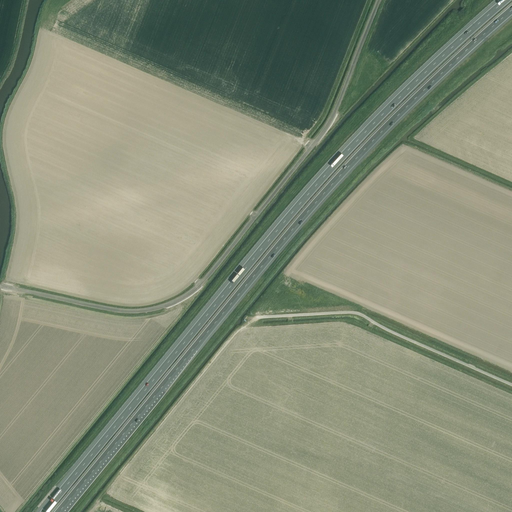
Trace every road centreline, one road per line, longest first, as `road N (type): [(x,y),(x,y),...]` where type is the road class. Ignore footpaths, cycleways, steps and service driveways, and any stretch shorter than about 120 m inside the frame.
road 1 (motorway): [(506,0),(332,167),(44,511)]
road 2 (motorway): [(59,511),(299,220),(511,10)]
road 3 (unclassified): [(0,286),(119,311),(162,307),(192,291),(324,130),(379,0)]
road 4 (track): [(68,0),(41,26),(5,122),(17,221),(2,297)]
road 5 (track): [(511,385),(352,312),(255,317),(244,332)]
